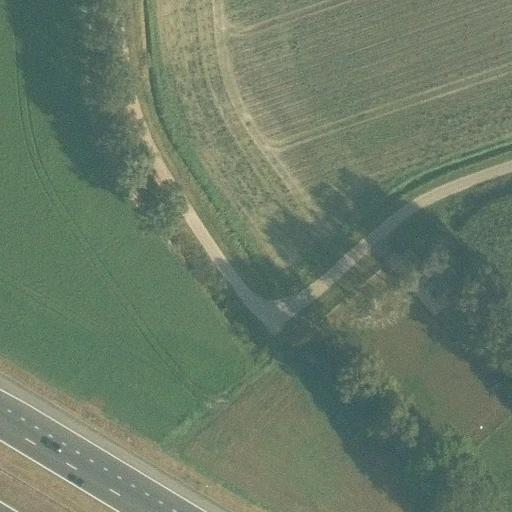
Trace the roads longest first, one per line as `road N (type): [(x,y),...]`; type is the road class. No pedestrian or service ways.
road 1 (unclassified): [(170,161),(265,303),(288,307),(438,173),(511,150)]
road 2 (track): [(116,0),(122,74),(170,161)]
road 3 (motorway): [(145,511),(0,423)]
